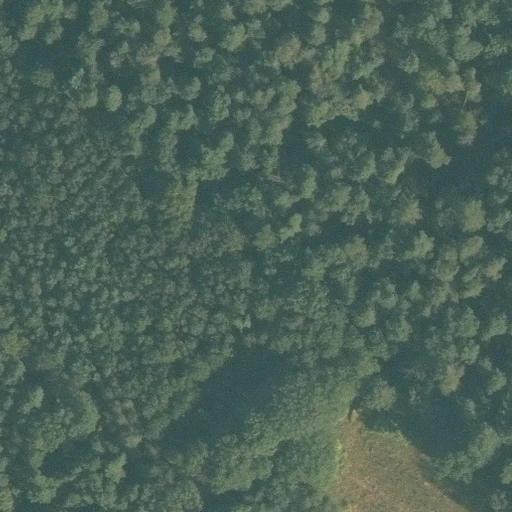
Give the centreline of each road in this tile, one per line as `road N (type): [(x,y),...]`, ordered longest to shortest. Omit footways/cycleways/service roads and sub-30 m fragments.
road 1 (track): [(392,360),(0,39)]
road 2 (track): [(392,360),(167,511)]
road 3 (track): [(511,274),(392,360)]
